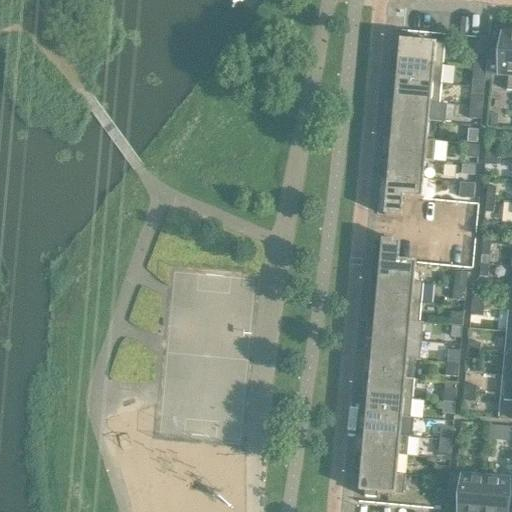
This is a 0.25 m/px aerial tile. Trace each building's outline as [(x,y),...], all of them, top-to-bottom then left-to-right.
[(487,57),(486,69),(485,75),(508,77),(507,91),(511,91),(511,34),(502,34),(501,51),(488,50),(487,57)] [(400,41),(398,61),(443,65),(444,46),(418,43),(418,38),(406,37),(406,42),(400,41)] [(474,56),(473,68),(486,69),(487,57),(474,56)] [(398,61),(397,80),(441,84),(443,65),(398,61)] [(486,69),(473,68),(472,81),(485,82),(485,75),(486,69)] [(397,80),(395,100),(439,104),(441,84),(397,80)] [(471,95),(470,107),(482,108),(483,96),(471,95)] [(395,100),(393,119),(429,123),(444,124),(446,105),(439,104),(395,100)] [(482,108),(470,107),(469,119),(481,120),(482,108)] [(490,114),(489,126),(497,126),(498,115),(490,114)] [(393,119),(391,139),(435,143),(436,141),(427,140),(429,123),(393,119)] [(477,145),(478,131),(468,130),(467,144),(477,145)] [(391,139),(390,158),(434,162),(435,143),(391,139)] [(479,146),(466,145),(465,158),(478,159),(479,146)] [(498,150),(486,149),(485,156),(498,157),(498,150)] [(498,157),(485,156),(484,165),(497,166),(498,157)] [(390,158),(388,177),(424,181),(425,162),(434,163),(434,162),(390,158)] [(474,180),(475,166),(465,166),(464,179),(474,180)] [(388,177),(384,216),(402,218),(404,199),(422,201),(424,181),(388,177)] [(474,200),(475,186),(463,185),(462,199),(474,200)] [(496,189),(487,188),(486,200),(495,201),(496,189)] [(495,201),(486,200),(485,213),(494,214),(495,201)] [(492,232),(483,231),(482,243),(491,244),(492,232)] [(382,241),(378,281),(423,285),(423,283),(414,282),(416,263),(398,262),(400,243),(382,241)] [(491,244),(482,243),(481,256),(490,257),(491,244)] [(489,265),(480,265),(479,277),(488,278),(489,265)] [(466,288),(467,274),(467,273),(454,271),(453,287),(454,287),(466,288)] [(378,281),(377,300),(421,304),(423,285),(378,281)] [(453,300),(465,302),(467,289),(466,288),(454,287),(453,300)] [(484,301),(472,299),(471,308),(484,309),(484,301)] [(377,300),(375,319),(419,323),(421,304),(377,300)] [(484,309),(471,308),(470,316),(483,317),(484,309)] [(451,326),(463,327),(464,314),(452,313),(451,326)] [(375,319),(373,338),(409,341),(421,342),(423,323),(419,323),(375,319)] [(460,339),(461,328),(452,327),(450,338),(460,339)] [(373,338),(371,357),(416,361),(420,362),(421,342),(409,341),(373,338)] [(481,344),(468,343),(467,351),(480,353),(481,344)] [(448,351),(447,363),(460,364),(461,352),(448,351)] [(480,353),(467,351),(466,359),(479,360),(480,353)] [(511,355),(505,355),(503,376),(511,377),(511,355)] [(371,357),(370,376),(414,380),(416,361),(371,357)] [(446,377),(459,378),(460,365),(447,364),(446,377)] [(370,376),(368,395),(412,399),(414,380),(370,376)] [(511,377),(503,376),(501,398),(511,399),(511,377)] [(477,387),(464,386),(463,395),(476,396),(477,387)] [(444,389),(443,402),(455,403),(457,390),(444,389)] [(368,395),(366,415),(411,419),(412,401),(412,399),(368,395)] [(476,396),(463,395),(463,402),(475,403),(476,396)] [(511,399),(501,398),(499,420),(511,421),(511,399)] [(455,403),(443,402),(442,402),(441,413),(454,415),(455,403)] [(366,415),(364,434),(409,438),(411,438),(413,419),(411,419),(366,415)] [(441,428),(439,441),(452,442),(453,429),(441,428)] [(364,434),(363,453),(407,457),(409,438),(364,434)] [(452,442),(439,441),(438,453),(451,455),(452,442)] [(363,453),(361,473),(405,477),(407,457),(363,453)] [(437,467),(436,480),(448,481),(449,474),(449,468),(437,467)] [(361,473),(359,492),(365,493),(364,498),(377,499),(377,494),(403,496),(405,477),(361,473)] [(482,511),(486,478),(456,475),(449,474),(448,481),(447,492),(447,500),(460,501),(458,511),(482,511)] [(511,479),(486,478),(482,511),(506,511),(507,506),(511,506),(511,479)] [(448,481),(436,480),(435,491),(447,492),(448,481)]
